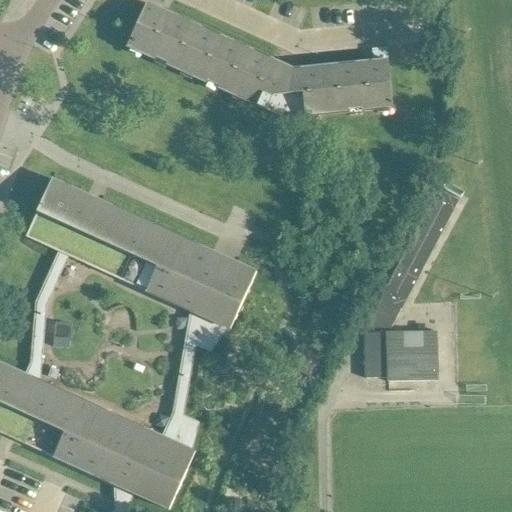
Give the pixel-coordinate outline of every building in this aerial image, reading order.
[(389,67),(387,48),(372,50),(374,64),(376,64),(376,72),(376,73),(369,73),(369,71),(347,73),(348,75),(341,76),(341,74),(322,76),(322,78),(315,79),(315,76),(287,79),(275,73),(276,71),(266,66),(265,68),(259,65),(260,63),(240,54),(239,57),(233,54),(234,52),(214,43),(213,45),(207,42),(208,40),(188,31),(187,33),(181,30),(182,28),(162,19),(162,22),(155,19),(159,10),(147,4),(127,48),(130,49),(131,45),(143,51),(141,54),(156,60),(157,57),(169,62),(167,66),(182,72),(183,69),(195,74),(193,77),(207,84),(209,81),(220,86),(219,89),(233,96),(235,92),(246,98),(245,101),(286,120),(308,117),(308,114),(321,113),(321,116),(349,113),(349,110),(362,109),(362,112),(378,111),(377,107),(390,106),(390,109),(393,109),(389,67)] [(26,238),(60,253),(68,257),(198,316),(226,329),(230,331),(238,314),(237,314),(257,273),(236,264),(221,257),(213,253),(101,202),(88,197),(52,180),(26,238)] [(388,333),(458,201),(438,191),(380,301),(365,334),(365,357),(366,379),(388,379),(388,383),(438,381),(436,332),(388,333)] [(174,413),(163,439),(34,380),(41,365),(46,306),(68,257),(60,253),(37,305),(32,364),(27,377),(0,364),(0,433),(3,435),(14,440),(15,440),(116,486),(116,495),(123,498),(117,511),(115,511),(125,511),(133,495),(169,511),(188,470),(196,453),(191,451),(198,424),(182,417),(195,345),(210,351),(226,329),(198,316),(187,341),(174,413)] [(151,377),(166,384),(176,364),(161,357),(151,377)] [(261,398),(259,438),(283,439),(285,399),(261,398)] [(283,449),(261,449),(262,479),(283,479),(283,449)] [(262,485),(261,510),(286,511),(286,485),(262,485)]
